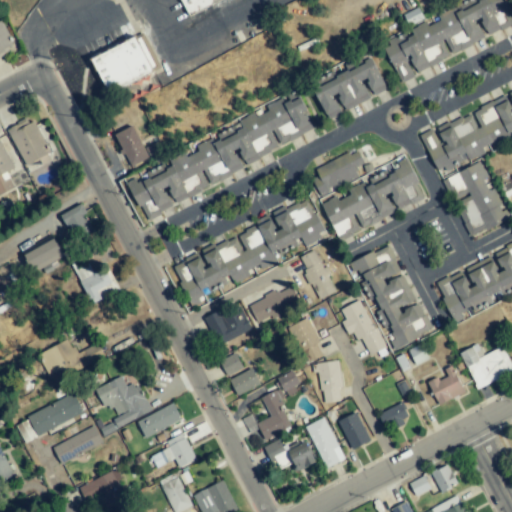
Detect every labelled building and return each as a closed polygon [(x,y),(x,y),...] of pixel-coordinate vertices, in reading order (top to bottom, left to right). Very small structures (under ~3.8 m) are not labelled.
[(174,0),(198,0),(179,9),(174,0)] [(399,80),(485,40),(476,22),(480,20),(487,36),(511,24),(511,19),(502,0),(464,0),(436,13),(440,20),(428,26),(425,22),(407,31),(407,30),(381,42),(399,80)] [(0,53),(14,48),(4,21),(0,22),(0,53)] [(152,74),(137,38),(92,56),(107,92),(152,74)] [(312,88),(327,120),(341,113),(332,96),(337,94),(345,111),(372,97),(386,90),(368,54),(344,66),(347,72),(312,88)] [(507,95),(434,130),(434,128),(419,135),(438,174),(484,152),(483,149),(511,135),(511,89),(506,92),(507,95)] [(314,128),(295,92),(285,97),(284,96),(266,106),(269,111),(256,118),(255,114),(214,136),(194,146),(196,151),(186,157),(184,153),(168,161),(169,163),(146,175),(147,178),(137,183),(134,178),(126,182),(146,221),(175,206),(174,205),(245,167),(244,165),(314,128)] [(48,155),(32,117),(7,128),(23,166),(48,155)] [(116,133),(127,165),(160,154),(156,143),(142,148),(134,126),(116,133)] [(0,194),(14,188),(6,172),(13,169),(0,141),(0,194)] [(314,168),(319,179),(312,182),(318,196),(360,178),(356,168),(364,165),(358,151),(349,154),(349,153),(314,168)] [(338,241),(395,213),(386,195),(390,194),(398,210),(424,198),(404,157),(364,176),(366,180),(346,190),(349,195),(338,200),(336,196),(320,204),(338,241)] [(469,237),(510,219),(506,209),(503,210),(494,188),(488,191),(483,179),(487,177),(481,163),(446,178),(461,213),(459,214),(469,237)] [(171,265),(191,307),(197,304),(204,298),(201,292),(221,282),(228,276),(235,283),(239,281),(246,274),(275,260),(273,254),(292,245),(299,239),(305,246),(311,243),(323,232),(306,198),(270,215),(269,214),(256,220),(244,232),(215,245),(214,245),(171,265)] [(93,233),(83,215),(86,213),(81,204),(61,215),(75,243),(93,233)] [(63,257),(51,235),(21,251),(33,273),(63,257)] [(435,282),(449,315),(511,288),(511,243),(494,251),(502,270),(497,272),(491,258),(435,282)] [(392,348),(431,332),(419,303),(400,311),(398,307),(410,303),(406,293),(409,292),(401,274),(400,274),(389,245),(349,262),(367,305),(373,302),(392,348)] [(335,291),(325,273),(326,273),(315,251),(298,259),(318,300),(335,291)] [(71,265),(90,304),(118,290),(107,266),(93,273),(85,257),(71,265)] [(247,305),(258,325),(299,303),(290,286),(279,292),(278,289),(247,305)] [(339,309),(344,319),(341,321),(347,334),(352,332),(356,340),(361,338),(369,355),(383,349),(361,299),(339,309)] [(222,310),(206,317),(218,345),(250,330),(239,306),(223,313),(222,310)] [(307,363),(322,355),(316,343),(318,342),(307,318),(290,326),(307,363)] [(68,339),(37,354),(50,380),(102,354),(96,342),(75,353),(68,339)] [(428,359),(421,344),(407,350),(414,365),(428,359)] [(476,389),(511,372),(511,367),(502,346),(482,355),(477,344),(459,353),(476,389)] [(242,370),(236,354),(219,359),(225,375),(242,370)] [(321,403),(339,401),(338,389),(341,388),(338,361),(317,363),(321,403)] [(463,395),(453,365),(443,369),(446,376),(428,382),(436,404),(463,395)] [(259,384),(251,368),(229,380),(237,395),(259,384)] [(277,376),(285,396),(299,391),(291,371),(277,376)] [(150,412),(136,382),(125,386),(121,377),(94,388),(104,410),(110,407),(118,426),(150,412)] [(260,397),(269,417),(256,423),(264,440),(292,427),(275,390),(260,397)] [(83,417),(75,397),(14,420),(22,440),(83,417)] [(136,421),(145,438),(181,420),(172,403),(136,421)] [(407,419),(402,404),(377,413),(383,428),(407,419)] [(370,441),(355,412),(337,422),(352,450),(370,441)] [(304,426),(324,469),(343,459),(323,417),(304,426)] [(102,443),(94,427),(52,447),(60,464),(102,443)] [(150,456),(156,467),(174,459),(178,468),(195,460),(182,433),(165,441),(168,448),(150,456)] [(315,462),(303,439),(282,449),(278,439),(264,446),(276,471),(291,463),(295,472),(315,462)] [(0,485),(14,479),(0,447),(0,485)] [(456,485),(448,465),(431,472),(439,492),(456,485)] [(80,485),(90,511),(95,511),(126,500),(118,480),(120,479),(116,470),(80,485)] [(170,511),(177,511),(190,507),(177,474),(159,482),(170,511)] [(408,483),(414,496),(429,489),(423,476),(408,483)] [(237,511),(222,480),(192,495),(200,511),(237,511)] [(421,511),(472,511),(471,508),(464,511),(457,496),(421,511)] [(390,509),(391,511),(410,511),(406,501),(390,509)]
